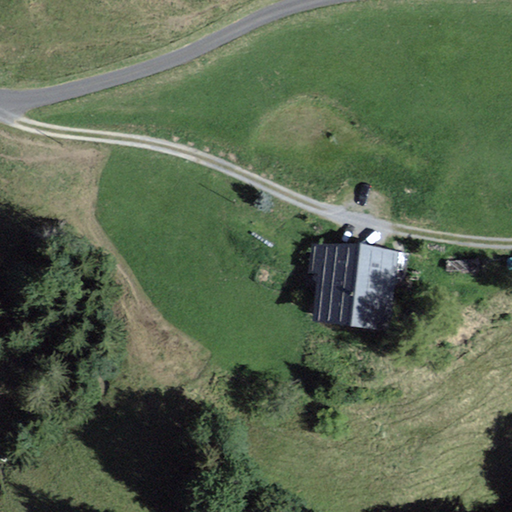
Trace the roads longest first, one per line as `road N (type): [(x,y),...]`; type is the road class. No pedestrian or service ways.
road 1 (track): [(0,111),(19,122),(199,156),(378,225),(511,243)]
road 2 (unclassified): [(309,0),(180,55),(52,94),(0,98)]
